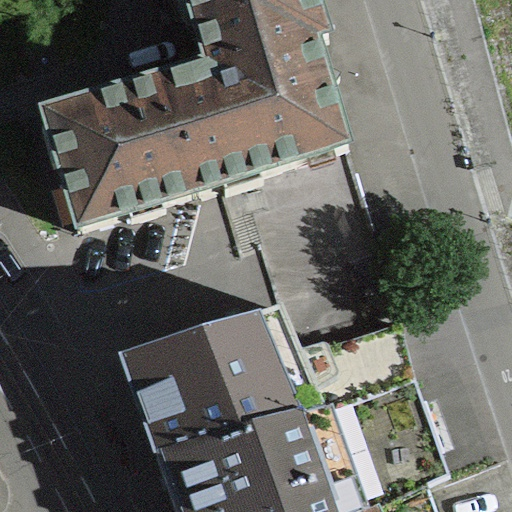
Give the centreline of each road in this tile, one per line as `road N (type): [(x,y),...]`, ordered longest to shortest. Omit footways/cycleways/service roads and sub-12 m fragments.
road 1 (residential): [(389,0),(511,392)]
road 2 (tertiary): [(0,335),(99,511)]
